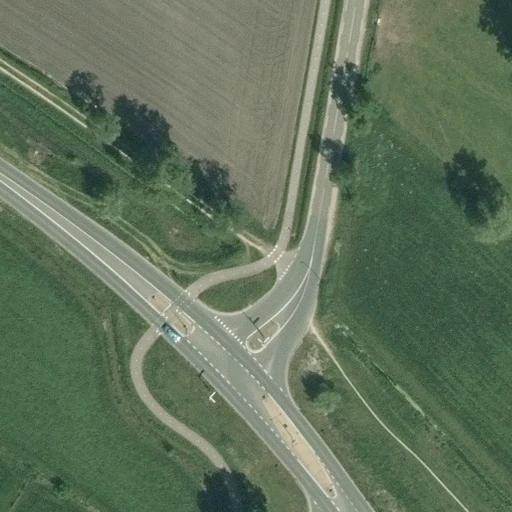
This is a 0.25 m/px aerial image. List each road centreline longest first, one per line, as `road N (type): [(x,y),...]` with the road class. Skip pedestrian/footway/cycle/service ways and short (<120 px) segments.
road 1 (track): [(275,256),(0,63)]
road 2 (primary): [(0,183),(219,380)]
road 3 (primary): [(228,341),(75,219),(0,173)]
road 4 (tertiary): [(306,275),(356,0)]
road 5 (primary): [(366,511),(260,372)]
road 6 (primary): [(219,380),(330,511)]
